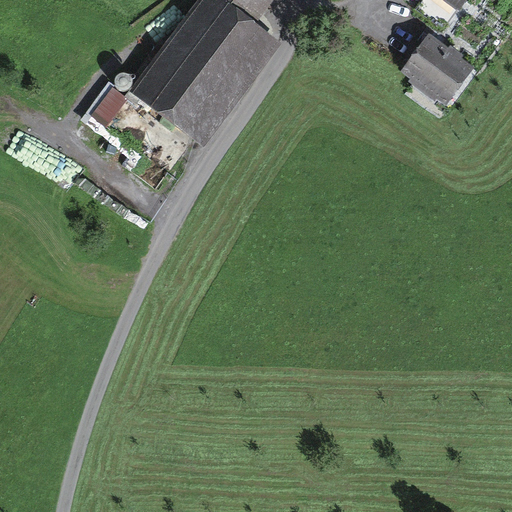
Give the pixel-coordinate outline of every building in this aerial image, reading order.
[(274,45),(249,26),(213,0),(208,0),(138,95),(202,142),(274,45)] [(213,0),(249,26),(268,0),(213,0)] [(455,0),(468,9),(475,0),(455,0)] [(469,71),(431,42),(408,73),(445,101),(469,71)] [(132,80),(134,77),(135,74),(135,70),(134,67),(132,64),(129,63),(126,62),(122,62),(119,63),(117,66),(115,69),(115,72),(115,76),(117,79),(119,81),(123,82),(126,83),(129,82),(132,80)] [(108,84),(80,63),(52,98),(80,120),(108,84)]
